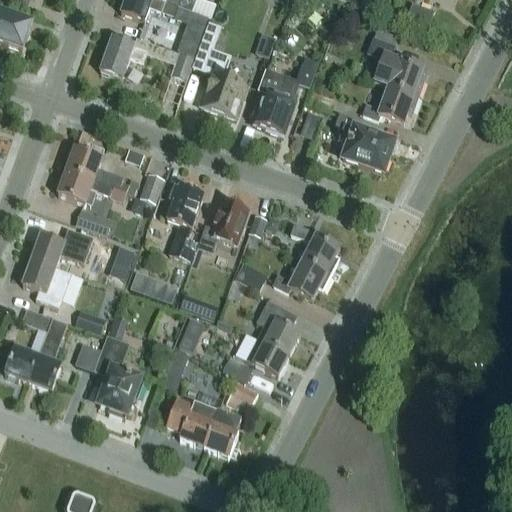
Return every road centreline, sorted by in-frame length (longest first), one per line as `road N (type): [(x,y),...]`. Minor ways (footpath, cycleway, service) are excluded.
road 1 (residential): [(403,230),(46,101)]
road 2 (residential): [(255,511),(403,230)]
road 3 (residential): [(236,511),(0,423)]
road 4 (residential): [(403,230),(511,9)]
road 5 (residential): [(0,228),(46,101)]
